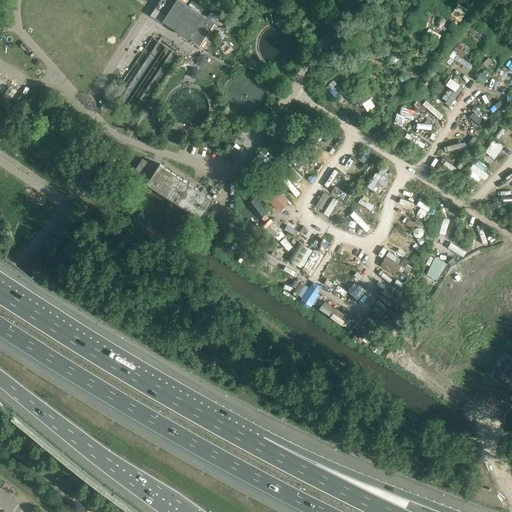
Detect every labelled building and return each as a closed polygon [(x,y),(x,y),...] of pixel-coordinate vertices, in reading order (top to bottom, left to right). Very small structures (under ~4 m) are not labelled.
[(215,23),(180,0),(160,0),(159,3),(163,5),(159,11),(166,15),(163,21),(200,46),(215,23)] [(456,14),(462,18),(466,11),(460,7),(456,14)] [(437,18),(436,20),(436,26),(439,27),(441,28),(443,26),(445,24),(445,20),(443,18),(441,17),(439,17),(437,18)] [(457,25),(453,22),(449,28),(454,31),(457,25)] [(442,35),(430,28),(426,34),(438,41),(442,35)] [(140,31),(130,47),(141,54),(151,38),(140,31)] [(223,40),(225,37),(219,34),(217,36),(218,37),(214,43),(218,45),(222,40),(223,40)] [(400,58),(399,56),(398,54),(396,53),(393,52),(391,53),(389,53),(387,55),(386,57),(386,59),(386,62),(387,64),(389,65),(391,66),(393,67),(396,66),(398,65),(399,63),(400,61),(400,58)] [(472,65),(456,55),(454,59),(470,69),(472,65)] [(494,77),(480,68),(476,74),(491,83),(494,77)] [(464,85),(459,81),(445,102),(450,105),(464,85)] [(505,82),(499,83),(502,97),(508,96),(505,82)] [(16,89),(9,85),(1,97),(9,102),(16,89)] [(485,93),(481,96),(486,104),(490,102),(485,93)] [(26,108),(32,100),(22,94),(17,101),(26,108)] [(502,103),(499,99),(490,108),(493,112),(502,103)] [(443,115),(426,100),(422,104),(440,118),(443,115)] [(482,121),(472,112),(468,116),(478,125),(482,121)] [(511,141),(502,130),(497,135),(505,145),(511,141)] [(425,143),(407,132),(405,136),(423,147),(425,143)] [(322,143),(318,140),(313,148),(317,151),(322,143)] [(505,147),(494,140),(485,154),(496,161),(505,147)] [(463,149),(447,146),(446,153),(462,155),(463,149)] [(372,152),(367,149),(360,160),(365,163),(372,152)] [(311,157),(305,152),(294,165),(301,170),(311,157)] [(354,157),(350,155),(345,165),(348,167),(354,157)] [(462,158),(456,166),(461,169),(466,161),(462,158)] [(456,167),(446,159),(442,164),(453,172),(456,167)] [(214,200),(189,184),(160,164),(154,173),(139,164),(131,176),(152,190),(153,188),(201,219),(214,200)] [(389,167),(384,164),(376,176),(383,181),(388,173),(386,171),(389,167)] [(320,174),(311,167),(305,176),(315,182),(320,174)] [(482,170),(478,168),(473,176),(476,179),(482,170)] [(338,171),(335,169),(324,185),(327,187),(338,171)] [(383,181),(381,183),(386,186),(394,174),(389,171),(388,173),(383,181)] [(303,192),(289,176),(283,181),(297,197),(303,192)] [(383,181),(376,176),(368,187),(376,192),(381,183),(383,181)] [(273,188),(265,198),(281,210),(289,200),(273,188)] [(346,195),(335,188),(332,194),(342,200),(346,195)] [(346,195),(342,200),(347,203),(354,191),(349,189),(346,195)] [(406,189),(401,191),(404,200),(410,197),(406,189)] [(330,195),(324,191),(316,205),(322,209),(330,195)] [(375,199),(365,193),(361,200),(371,206),(375,199)] [(266,215),(251,198),(241,207),(256,224),(266,215)] [(340,202),(334,198),(323,213),(329,217),(340,202)] [(431,207),(419,200),(417,204),(428,211),(431,207)] [(497,200),(486,203),(488,209),(499,206),(497,200)] [(372,228),(355,211),(350,215),(367,233),(372,228)] [(477,227),(470,216),(465,218),(473,230),(477,227)] [(402,228),(413,237),(423,226),(411,217),(402,228)] [(281,230),(270,219),(263,225),(274,236),(281,230)] [(299,231),(288,225),(285,230),(296,236),(299,231)] [(511,239),(504,235),(502,239),(511,245),(511,239)] [(263,247),(249,238),(246,242),(261,251),(263,247)] [(415,247),(402,239),(399,245),(412,253),(415,247)] [(327,242),(323,240),(318,250),(321,252),(327,242)] [(313,250),(299,241),(287,260),(302,269),(313,250)] [(284,257),(279,255),(272,267),(277,269),(284,257)] [(402,265),(387,255),(380,265),(395,275),(402,265)] [(306,286),(300,282),(294,293),(300,296),(302,292),(306,286)] [(318,293),(309,287),(306,291),(316,297),(318,293)] [(404,304),(385,288),(382,292),(401,307),(404,304)] [(323,297),(319,294),(315,300),(308,296),(306,300),(317,307),(323,297)] [(347,313),(324,298),(318,307),(341,323),(347,313)] [(355,321),(356,319),(349,314),(342,324),(349,329),(355,321)] [(399,328),(388,321),(381,332),(392,340),(399,328)] [(360,337),(357,340),(362,345),(365,342),(360,337)] [(376,346),(369,341),(366,345),(373,350),(376,346)]
